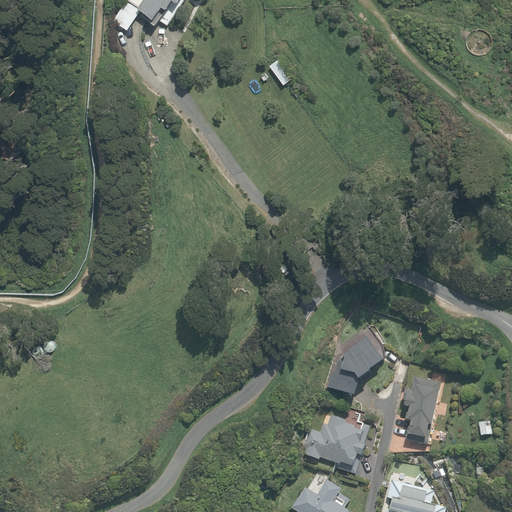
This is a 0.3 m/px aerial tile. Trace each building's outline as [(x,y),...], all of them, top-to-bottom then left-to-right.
[(127,0),(115,20),(129,29),(140,13),(158,24),(161,20),(168,25),(184,0),(127,0)] [(491,34),(487,30),(481,27),(475,28),(470,31),(466,36),(465,42),(467,48),(471,53),(477,55),(483,55),(489,51),(492,46),(493,40),(491,34)] [(300,86),(280,57),(269,65),(284,85),(288,82),(294,90),(300,86)] [(383,362),(364,337),(340,355),(337,372),(330,371),(326,388),(356,395),(360,380),(383,362)] [(441,382),(411,375),(408,389),(405,389),(402,405),(406,406),(404,419),(408,420),(405,438),(426,443),(430,424),(432,424),(441,382)] [(345,420),(330,415),(327,424),(322,423),(320,432),(308,428),(301,447),(306,449),(304,454),(320,459),(320,457),(353,467),(357,455),(362,457),(366,444),(359,442),(363,430),(344,423),(345,420)] [(493,421),(481,422),(483,437),(494,436),(493,421)] [(319,493),(307,486),(293,507),(301,511),(347,511),(349,509),(335,500),(342,489),(328,480),(319,493)] [(435,489),(391,480),(387,497),(393,498),(392,507),(388,507),(387,511),(445,511),(447,505),(432,502),(435,489)]
